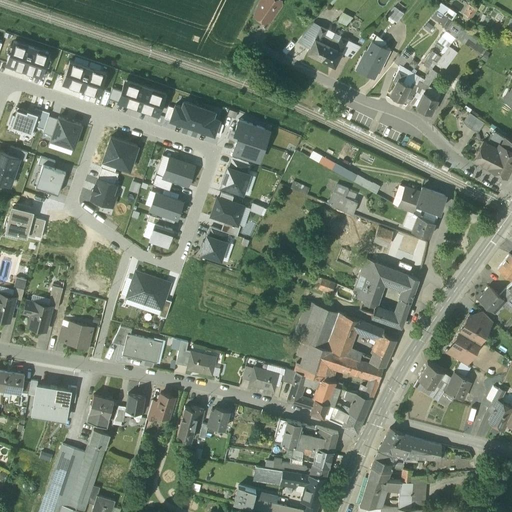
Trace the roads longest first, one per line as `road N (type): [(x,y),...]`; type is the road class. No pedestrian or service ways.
road 1 (residential): [(366,440),(185,381),(0,349)]
road 2 (residential): [(103,113),(212,151),(174,265),(68,207)]
road 3 (residential): [(511,191),(471,170),(405,116),(246,40)]
road 4 (secondary): [(511,212),(432,323),(375,421)]
road 5 (residential): [(375,421),(511,454)]
